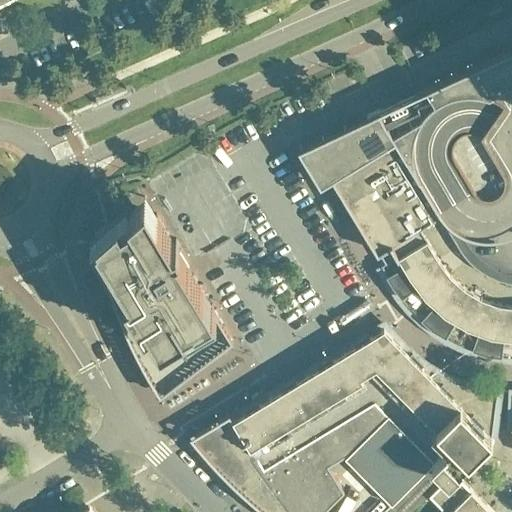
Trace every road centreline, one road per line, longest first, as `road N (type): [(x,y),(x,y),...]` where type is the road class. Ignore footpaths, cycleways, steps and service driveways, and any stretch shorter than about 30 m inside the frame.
road 1 (tertiary): [(50,173),(441,0)]
road 2 (tertiary): [(370,0),(34,144)]
road 3 (residential): [(147,441),(384,302)]
road 4 (residential): [(0,508),(133,427)]
road 5 (unclassified): [(7,238),(88,367)]
road 6 (unclassified): [(102,358),(36,222)]
road 7 (unknown): [(347,472),(279,487),(232,445)]
road 8 (residential): [(0,51),(109,0)]
